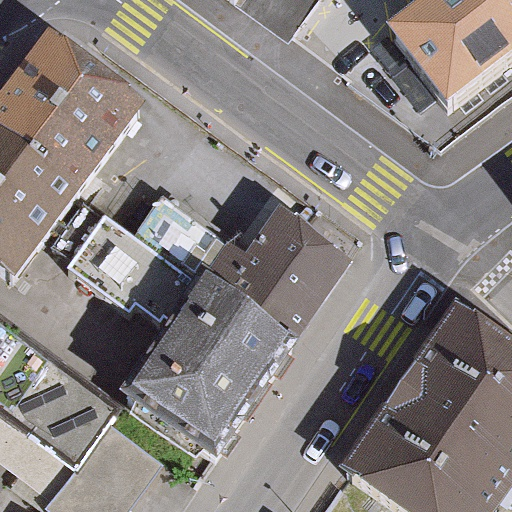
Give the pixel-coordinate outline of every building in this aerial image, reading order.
[(225,0),(238,9),(245,0),(225,0)] [(447,118),(511,69),(511,0),(439,0),(388,39),(447,118)] [(50,43),(0,106),(0,131),(80,193),(141,114),(50,43)] [(0,266),(14,277),(80,193),(0,131),(0,266)] [(224,241),(202,274),(298,340),(354,260),(280,208),(246,256),(224,241)] [(171,320),(196,283),(105,217),(68,268),(129,312),(135,305),(160,323),(165,316),(171,320)] [(171,320),(122,391),(218,456),(298,340),(202,274),(196,283),(171,320)] [(121,407),(0,318),(0,410),(77,467),(105,430),(121,407)] [(404,402),(349,480),(395,511),(494,511),(511,487),(511,361),(458,324),(404,402)] [(0,410),(0,464),(51,502),(77,467),(0,410)] [(77,467),(51,502),(45,509),(48,511),(123,511),(156,469),(105,430),(77,467)]
